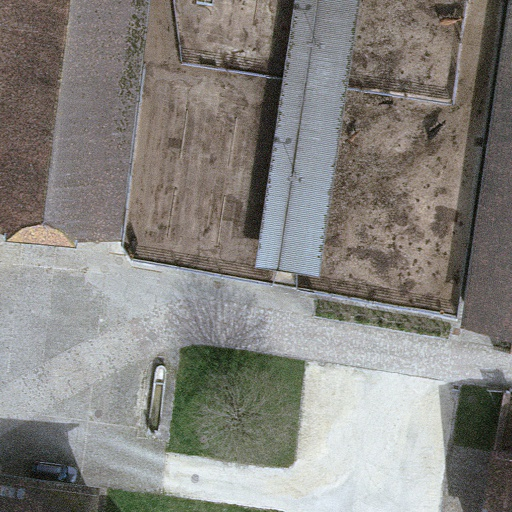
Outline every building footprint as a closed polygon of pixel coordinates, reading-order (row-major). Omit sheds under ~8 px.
[(0,0),(0,206),(115,220),(142,0),(0,0)] [(297,0),(263,243),(322,251),(358,0),(297,0)] [(511,3),(510,3),(467,309),(511,315),(511,3)] [(511,511),(511,440),(494,439),(485,511),(511,511)] [(87,511),(91,481),(0,471),(0,511),(87,511)]
